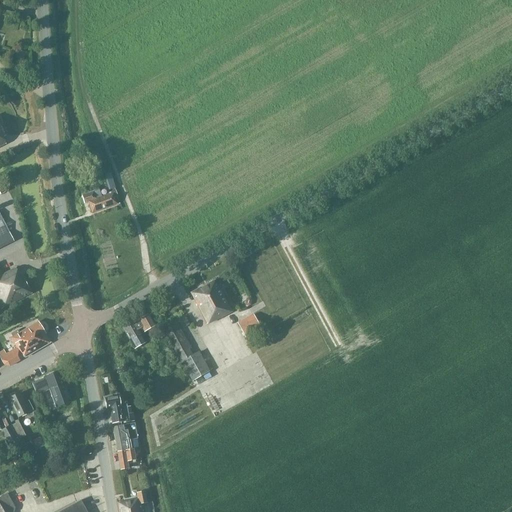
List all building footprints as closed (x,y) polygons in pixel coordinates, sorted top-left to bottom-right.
[(121,206),(116,191),(110,192),(110,194),(101,197),(98,188),(93,190),(94,191),(82,196),(84,204),(88,202),(92,212),(117,204),(118,207),(121,206)] [(0,248),(14,242),(0,214),(0,248)] [(32,294),(22,274),(20,275),(17,269),(15,270),(14,268),(2,275),(0,271),(0,306),(1,309),(32,294)] [(190,293),(193,300),(207,324),(232,311),(215,280),(190,293)] [(144,332),(156,326),(149,314),(137,321),(138,322),(136,323),(133,319),(121,326),(134,349),(147,342),(140,330),(142,329),(144,332)] [(253,314),(241,321),(238,323),(245,338),(261,329),(253,314)] [(193,356),(192,355),(189,349),(191,349),(175,320),(162,328),(181,361),(193,356)] [(4,351),(0,353),(0,356),(5,365),(10,366),(19,361),(22,356),(24,357),(49,343),(45,335),(46,334),(38,321),(19,332),(18,330),(9,335),(15,345),(14,345),(16,348),(6,354),(4,351)] [(192,381),(209,371),(198,351),(192,355),(193,356),(181,361),(180,362),(192,381)] [(45,378),(32,384),(37,395),(49,390),(51,395),(48,397),(52,409),(71,402),(59,371),(45,377),(45,378)] [(193,404),(198,402),(206,416),(228,403),(220,388),(200,400),(195,392),(188,396),(193,404)] [(18,418),(33,410),(28,401),(25,402),(20,393),(8,398),(18,418)] [(113,423),(120,422),(129,421),(126,405),(110,407),(113,423)] [(19,440),(26,436),(18,422),(12,425),(19,440)] [(19,440),(12,425),(1,431),(11,450),(21,444),(19,440)] [(115,433),(114,433),(117,451),(132,448),(128,430),(125,430),(124,425),(114,427),(115,433)] [(33,440),(36,446),(47,441),(44,435),(33,440)] [(65,448),(72,445),(68,435),(61,438),(65,448)] [(117,452),(120,470),(129,468),(128,464),(136,463),(135,460),(136,460),(134,450),(117,452)] [(0,488),(9,484),(5,475),(2,477),(2,478),(0,479),(0,488)] [(142,511),(141,504),(148,503),(145,491),(136,493),(137,499),(118,503),(119,511),(142,511)] [(7,494),(0,497),(0,511),(14,511),(15,508),(7,494)] [(87,511),(81,500),(59,511),(87,511)]
